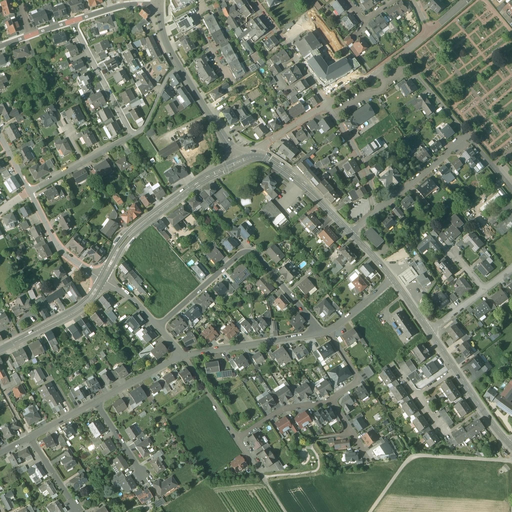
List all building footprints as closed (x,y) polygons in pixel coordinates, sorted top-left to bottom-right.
[(77,0),(74,1),(78,12),(84,10),(82,4),(80,0),(77,0)] [(194,0),(169,0),(171,3),(170,3),(173,8),(175,11),(195,1),(194,0)] [(225,3),(229,0),(225,0),(224,1),(223,0),(222,0),(218,2),(222,11),(228,8),(225,3)] [(247,4),(244,0),(233,0),(236,3),(240,9),(247,4)] [(333,6),(339,15),(348,9),(341,0),(339,0),(336,3),(332,5),(333,6)] [(369,8),(373,6),(368,0),(363,0),(365,3),(362,5),(366,10),(367,12),(370,9),(369,8)] [(431,8),(437,15),(445,7),(442,3),(440,4),(436,0),(435,0),(434,2),(429,7),(431,9),(431,8)] [(503,10),(509,16),(511,13),(511,0),(506,6),(505,7),(503,10)] [(0,10),(2,10),(13,7),(12,5),(10,1),(5,3),(1,4),(0,4),(0,10)] [(72,14),(78,12),(74,1),(69,3),(70,8),(72,14)] [(171,12),(174,19),(176,18),(193,8),(191,5),(196,2),(195,1),(175,11),(173,8),(172,8),(171,12)] [(322,8),(317,1),(313,4),(317,11),(322,8)] [(401,2),(393,7),(400,16),(399,15),(403,13),(403,14),(407,11),(404,6),(401,2)] [(247,4),(240,9),(242,12),(246,18),(254,13),(247,4)] [(503,10),(505,7),(502,4),(496,9),(500,13),(503,10)] [(45,15),(50,14),(47,5),(42,7),(43,12),(44,11),(45,15)] [(222,11),(226,19),(232,14),(238,10),(235,5),(234,6),(229,10),(228,8),(222,11)] [(63,6),(57,7),(61,17),(66,15),(64,10),(63,6)] [(13,9),(13,7),(2,10),(4,16),(8,15),(14,14),(13,9)] [(55,19),(61,17),(57,7),(52,9),(53,13),(55,19)] [(399,16),(400,16),(393,7),(387,12),(393,21),(396,19),(397,18),(396,17),(399,15),(399,16)] [(143,18),(145,20),(148,17),(147,16),(149,14),(149,12),(144,8),(139,14),(143,18)] [(509,16),(503,10),(500,13),(507,21),(510,18),(509,16)] [(43,12),(38,14),(42,24),(43,23),(43,22),(47,21),(45,15),(44,11),(43,12)] [(40,24),(42,24),(38,14),(32,16),(33,20),(35,25),(40,24)] [(226,19),(233,32),(238,28),(233,19),(235,18),(232,14),(226,19)] [(339,19),(341,22),(342,21),(342,20),(348,16),(346,14),(339,19)] [(203,20),(205,25),(215,21),(212,15),(210,16),(205,19),(203,20)] [(346,28),(349,31),(354,27),(353,27),(357,24),(352,17),(352,18),(350,15),(348,16),(342,20),(342,21),(347,27),(346,28)] [(178,20),(176,22),(177,24),(176,24),(180,31),(181,33),(182,34),(195,27),(193,23),(190,19),(188,20),(188,19),(186,16),(178,20)] [(375,21),(382,30),(388,26),(387,25),(385,22),(385,21),(384,20),(383,19),(381,16),(377,19),(377,20),(375,21)] [(96,22),(99,31),(105,29),(106,30),(113,28),(112,23),(110,17),(104,19),(104,20),(96,22)] [(138,24),(135,26),(138,31),(142,29),(142,28),(144,25),(148,22),(145,20),(143,18),(138,24)] [(252,26),(255,30),(262,24),(258,18),(250,23),(252,26)] [(6,24),(8,29),(18,26),(16,20),(10,22),(6,24)] [(205,25),(208,30),(217,25),(215,21),(205,25)] [(376,34),(382,30),(375,21),(373,23),(369,25),(371,28),(371,29),(372,31),(373,31),(375,34),(376,35),(376,34)] [(393,21),(390,23),(387,25),(388,26),(390,29),(391,31),(394,28),(397,26),(393,21)] [(292,22),(284,27),(287,31),(290,28),(294,25),(292,22)] [(267,32),(262,24),(255,30),(248,35),(250,38),(249,39),(253,43),(267,32)] [(208,30),(210,35),(220,30),(217,25),(208,30)] [(20,31),(18,26),(8,29),(10,35),(16,33),(20,31)] [(239,36),(242,39),(248,35),(255,30),(252,26),(248,30),(244,32),(243,34),(242,34),(239,36)] [(242,34),(240,31),(238,28),(233,32),(238,42),(242,39),(239,36),(242,34)] [(210,35),(213,40),(222,35),(225,34),(223,30),(220,32),(220,30),(210,35)] [(52,37),(55,45),(66,41),(64,33),(52,37)] [(305,59),(305,58),(307,57),(315,51),(319,48),(320,48),(310,34),(303,39),(302,40),(301,40),(295,45),(300,52),(301,51),(302,54),(303,53),(304,54),(303,55),(302,56),(305,59)] [(223,36),(222,35),(213,40),(216,45),(218,43),(224,41),(225,40),(227,39),(225,35),(223,36)] [(151,36),(144,39),(144,40),(145,43),(148,48),(148,49),(156,46),(151,36)] [(266,47),(269,51),(278,44),(272,36),(264,43),(267,47),(266,47)] [(292,41),(295,45),(301,40),(299,36),(292,41)] [(343,41),(347,46),(351,43),(353,42),(349,37),(343,41)] [(182,45),(187,53),(194,49),(189,39),(187,40),(181,43),(180,44),(182,46),(182,45)] [(353,46),(358,53),(367,46),(362,39),(353,46)] [(138,41),(132,43),(135,49),(142,46),(139,40),(138,41)] [(94,46),(97,55),(98,54),(105,51),(110,49),(108,45),(107,41),(94,46)] [(226,46),(225,44),(224,41),(218,43),(220,46),(221,49),(226,46)] [(241,45),(248,56),(253,53),(246,42),(244,43),(241,45)] [(358,53),(353,46),(351,43),(347,46),(355,57),(359,54),(358,53)] [(220,50),(222,55),(232,50),(229,45),(226,46),(221,49),(220,50)] [(69,53),(70,57),(78,54),(75,46),(72,48),(67,50),(69,53)] [(159,52),(156,46),(148,49),(151,56),(152,56),(157,53),(159,52)] [(16,56),(17,59),(29,55),(26,47),(22,48),(22,49),(13,52),(15,56),(16,56)] [(127,62),(128,64),(134,60),(137,59),(132,51),(132,50),(132,51),(128,53),(125,54),(123,56),(127,62)] [(222,55),(225,59),(234,55),(232,50),(222,55)] [(107,57),(106,54),(105,51),(98,54),(99,57),(100,60),(107,57)] [(283,51),(275,56),(277,58),(278,58),(281,63),(283,62),(283,63),(289,59),(283,51)] [(327,69),(315,51),(307,57),(310,61),(306,63),(322,88),(354,70),(354,69),(358,66),(353,60),(350,63),(349,61),(345,63),(343,60),(327,69)] [(208,83),(209,84),(217,79),(211,70),(210,70),(206,64),(208,62),(204,55),(196,61),(197,62),(196,63),(197,65),(196,66),(197,68),(196,69),(198,72),(197,72),(199,74),(197,75),(201,81),(202,80),(204,82),(205,81),(207,84),(208,83)] [(225,59),(228,64),(237,60),(234,55),(225,59)] [(277,66),(281,63),(278,58),(277,58),(275,56),(270,60),(273,66),(276,64),(277,66)] [(257,62),(260,66),(265,62),(261,58),(257,62)] [(104,64),(109,72),(117,67),(117,66),(113,59),(104,64)] [(74,71),(74,72),(80,69),(84,67),(80,60),(71,64),(71,65),(74,71)] [(228,64),(230,69),(239,64),(237,60),(228,64)] [(230,69),(233,74),(242,69),(239,64),(230,69)] [(249,68),(252,73),(257,70),(257,69),(255,66),(254,65),(249,68)] [(282,75),(289,86),(302,77),(295,67),(282,75)] [(281,72),(278,68),(272,72),(274,76),(281,72)] [(244,75),(242,69),(233,74),(235,79),(244,75)] [(114,79),(117,84),(123,80),(124,83),(129,81),(123,71),(117,74),(118,76),(114,79)] [(138,77),(140,81),(142,85),(149,81),(144,73),(138,77)] [(172,82),(175,86),(182,82),(176,73),(169,77),(172,82)] [(83,82),(85,86),(85,87),(89,85),(92,83),(87,74),(84,76),(83,76),(79,78),(81,82),(83,82)] [(268,81),(271,86),(276,83),(273,77),(268,81)] [(296,86),(300,93),(308,88),(303,80),(295,85),(296,86)] [(153,88),(149,81),(142,85),(137,88),(141,95),(153,88)] [(397,85),(399,90),(402,88),(401,88),(407,84),(404,81),(397,85)] [(405,90),(408,95),(417,90),(414,86),(413,86),(411,82),(407,84),(401,88),(402,88),(403,91),(405,90)] [(92,90),(89,85),(85,87),(85,86),(81,89),(82,89),(84,94),(91,90),(92,90)] [(295,92),(289,95),(291,99),(295,96),(300,93),(296,86),(293,88),(295,92)] [(161,96),(166,102),(173,96),(170,91),(167,88),(167,87),(165,87),(161,96)] [(180,96),(182,98),(188,94),(183,87),(177,91),(180,96)] [(223,96),(221,93),(218,89),(210,94),(214,101),(223,96)] [(121,95),(126,104),(129,103),(134,100),(129,91),(121,95)] [(91,98),(96,108),(105,103),(99,93),(94,96),(91,98)] [(188,94),(182,98),(187,107),(194,103),(188,94)] [(422,108),(428,116),(433,113),(435,111),(424,95),(417,100),(412,104),(417,111),(421,107),(422,108)] [(312,104),(314,107),(320,103),(315,96),(309,100),(312,104)] [(412,104),(417,100),(415,97),(406,104),(407,107),(412,104)] [(187,107),(182,98),(179,100),(182,105),(185,109),(187,107)] [(139,101),(136,102),(130,105),(132,109),(140,105),(141,104),(139,101)] [(300,104),(299,102),(294,105),(289,108),(290,110),(300,104)] [(0,114),(2,113),(6,122),(13,118),(14,117),(19,115),(16,110),(10,113),(8,108),(6,103),(0,105),(0,114)] [(171,117),(178,113),(175,110),(171,103),(165,107),(171,117)] [(301,106),(300,104),(290,110),(295,118),(305,112),(303,108),(301,106)] [(351,119),(357,127),(375,115),(368,104),(355,113),(356,115),(351,119)] [(72,117),(76,123),(83,119),(76,107),(65,113),(67,117),(68,119),(72,117)] [(238,120),(240,123),(248,117),(242,107),(237,111),(241,117),(239,118),(238,120)] [(100,117),(103,122),(111,118),(112,117),(108,108),(104,111),(97,114),(99,118),(100,117)] [(280,117),(281,116),(284,113),(281,108),(276,111),(280,117)] [(130,112),(135,122),(142,118),(137,109),(130,112)] [(237,121),(232,112),(230,109),(222,114),(230,126),(237,121)] [(288,111),(284,113),(281,116),(286,124),(293,119),(288,111)] [(45,127),(46,127),(48,127),(48,125),(52,123),(54,123),(55,122),(56,121),(54,118),(53,118),(52,116),(52,115),(52,114),(51,112),(50,112),(40,118),(42,120),(42,121),(44,124),(44,125),(45,127)] [(240,123),(243,127),(248,123),(253,120),(250,116),(248,117),(240,123)] [(324,132),(325,132),(333,127),(330,122),(329,123),(326,118),(319,124),(322,128),(324,132)] [(344,124),(349,132),(357,127),(351,119),(344,124)] [(269,124),(273,131),(280,127),(278,123),(276,120),(269,124)] [(307,125),(311,130),(316,126),(313,121),(307,125)] [(106,128),(112,138),(121,133),(115,123),(114,123),(106,128)] [(256,133),(260,138),(267,133),(261,124),(253,130),(256,134),(256,133)] [(5,129),(11,142),(20,137),(13,125),(5,129)] [(444,137),(446,140),(450,137),(449,137),(453,133),(454,134),(448,126),(444,130),(440,133),(444,137)] [(103,128),(109,140),(112,138),(105,127),(103,128)] [(144,133),(148,139),(155,134),(152,129),(144,133)] [(306,139),(307,140),(311,138),(305,129),(302,131),(301,132),(305,137),(306,139)] [(436,137),(440,141),(444,137),(440,133),(437,129),(435,131),(438,135),(436,137)] [(289,135),(296,146),(301,142),(300,140),(305,137),(301,132),(302,131),(301,131),(296,134),(294,132),(289,135)] [(82,137),(88,148),(96,144),(90,133),(83,137),(82,137)] [(329,142),(329,143),(336,137),(334,134),(333,133),(327,138),(326,139),(329,142)] [(185,151),(190,149),(190,147),(193,146),(195,145),(194,141),(193,137),(188,139),(187,138),(185,139),(185,136),(179,138),(180,142),(176,144),(179,149),(181,147),(183,147),(185,151)] [(60,149),(63,156),(71,152),(65,140),(61,142),(55,145),(58,151),(60,149)] [(367,156),(369,156),(377,151),(381,148),(380,148),(375,141),(363,149),(366,152),(365,153),(367,156)] [(430,147),(435,153),(443,147),(438,141),(435,144),(433,145),(434,146),(431,148),(430,147)] [(282,152),(290,160),(298,152),(286,142),(280,149),(283,151),(282,152)] [(274,143),(270,148),(274,152),(278,147),(274,143)] [(161,159),(162,159),(165,157),(177,150),(179,149),(176,144),(172,146),(162,152),(158,154),(161,159)] [(377,151),(379,154),(385,149),(386,149),(384,146),(380,148),(381,148),(377,151)] [(414,156),(421,165),(430,157),(427,153),(423,148),(423,149),(421,146),(415,151),(417,153),(414,156)] [(20,159),(22,164),(26,162),(27,163),(29,162),(29,160),(31,159),(28,153),(29,152),(27,148),(26,148),(23,150),(18,153),(20,157),(21,159),(20,159)] [(304,161),(308,159),(308,158),(309,158),(316,152),(314,149),(306,155),(302,159),(295,165),(297,167),(304,161)] [(461,157),(465,163),(467,162),(474,156),(475,156),(475,155),(472,151),(471,149),(461,157)] [(333,154),(327,158),(330,162),(336,159),(333,154)] [(467,162),(473,169),(476,167),(479,164),(476,159),(476,158),(475,156),(474,156),(467,162)] [(115,163),(121,172),(131,166),(125,157),(115,163)] [(323,167),(330,162),(327,158),(320,162),(323,167)] [(309,167),(312,164),(308,159),(304,161),(309,167)] [(455,169),(456,170),(456,169),(458,168),(459,168),(462,165),(458,159),(451,164),(455,169)] [(45,165),(48,170),(54,167),(50,160),(44,164),(44,165),(45,165)] [(350,176),(350,177),(354,174),(359,172),(356,168),(357,167),(352,160),(342,166),(345,171),(346,171),(350,176)] [(97,176),(98,177),(105,172),(107,175),(112,171),(111,170),(108,165),(106,161),(99,166),(99,165),(93,169),(93,170),(97,176)] [(297,167),(303,174),(309,169),(310,168),(309,167),(304,161),(297,167)] [(320,167),(318,163),(314,166),(310,168),(309,169),(311,172),(320,167)] [(478,170),(480,172),(484,168),(480,163),(479,164),(476,167),(478,170)] [(30,170),(35,180),(49,173),(48,170),(45,165),(44,165),(38,169),(36,166),(30,170)] [(371,169),(376,176),(378,174),(379,175),(380,174),(380,173),(382,171),(376,165),(371,169)] [(443,176),(444,178),(450,173),(452,171),(449,167),(447,169),(445,166),(439,171),(443,176)] [(394,168),(393,167),(391,167),(390,167),(389,168),(390,170),(390,171),(385,176),(380,181),(379,180),(386,188),(393,182),(394,184),(396,183),(397,185),(401,181),(398,178),(401,176),(394,168)] [(169,184),(171,184),(173,183),(173,182),(178,179),(180,179),(181,178),(177,171),(175,168),(172,170),(172,171),(165,175),(169,181),(168,182),(169,184)] [(181,178),(181,179),(187,175),(186,172),(183,168),(177,171),(181,178)] [(330,177),(334,175),(337,173),(336,171),(334,168),(328,172),(329,174),(330,177)] [(72,176),(77,184),(76,183),(83,179),(84,180),(88,178),(86,173),(84,169),(72,176)] [(311,172),(309,169),(303,174),(310,181),(316,176),(311,172)] [(88,178),(89,180),(94,177),(91,172),(90,170),(86,173),(88,178)] [(455,179),(450,173),(444,178),(443,176),(442,177),(446,182),(450,179),(452,182),(455,179)] [(318,179),(316,176),(310,181),(310,182),(315,188),(316,187),(324,180),(325,181),(321,177),(318,179)] [(13,177),(6,181),(13,191),(19,187),(13,177)] [(263,182),(263,183),(270,190),(271,189),(272,190),(272,191),(273,191),(274,189),(273,187),(275,184),(272,181),(273,180),(271,178),(270,179),(268,177),(266,179),(264,179),(263,180),(263,182)] [(350,180),(353,186),(359,182),(356,177),(350,180)] [(417,190),(424,199),(432,193),(431,191),(436,187),(430,179),(426,182),(427,183),(421,188),(420,187),(417,190)] [(333,191),(325,181),(324,180),(316,187),(324,196),(332,191),(333,191)] [(13,191),(6,181),(3,183),(10,193),(13,191)] [(153,192),(160,187),(158,183),(152,187),(150,188),(152,191),(153,192)] [(260,186),(268,194),(272,190),(271,189),(270,190),(263,183),(260,186)] [(204,191),(208,196),(210,197),(216,192),(214,190),(213,189),(210,185),(209,186),(208,186),(207,187),(207,188),(204,191)] [(153,194),(158,200),(165,195),(160,187),(153,192),(152,192),(153,194)] [(44,194),(48,202),(58,196),(56,193),(54,188),(44,194)] [(362,188),(356,192),(354,190),(348,193),(350,196),(347,198),(350,200),(351,199),(353,202),(359,198),(366,194),(362,188)] [(494,228),(501,237),(511,228),(511,202),(508,198),(500,188),(496,191),(498,194),(502,200),(504,201),(485,217),(492,226),(506,214),(508,216),(494,228)] [(268,195),(272,199),(277,195),(273,191),(272,191),(272,190),(268,194),(268,195)] [(199,195),(204,200),(208,196),(204,191),(199,195)] [(338,197),(332,191),(324,196),(331,204),(338,197)] [(480,209),(484,215),(502,200),(498,194),(480,209)] [(141,199),(145,207),(152,203),(148,197),(147,195),(141,199)] [(204,200),(200,204),(204,210),(209,206),(215,201),(210,197),(208,196),(204,200)] [(400,203),(405,209),(411,205),(411,206),(412,205),(411,204),(413,202),(414,203),(415,203),(409,196),(400,203)] [(189,204),(192,209),(193,209),(194,208),(199,205),(200,204),(195,197),(194,198),(194,197),(191,199),(192,200),(188,203),(189,204)] [(251,204),(250,197),(240,199),(242,206),(251,204)] [(342,201),(346,206),(352,202),(350,200),(347,198),(347,197),(342,201)] [(135,206),(138,210),(141,207),(135,198),(131,201),(134,205),(135,206)] [(220,205),(223,209),(224,209),(230,203),(226,199),(220,205)] [(419,203),(424,209),(429,205),(424,199),(419,203)] [(272,221),(281,213),(273,204),(270,201),(269,202),(261,209),(272,221)] [(458,210),(462,214),(473,207),(470,202),(458,210)] [(130,210),(127,212),(133,220),(141,214),(138,210),(135,206),(134,205),(130,209),(130,210)] [(20,210),(24,218),(31,215),(27,207),(20,210)] [(173,227),(177,232),(180,229),(176,224),(178,223),(179,224),(181,223),(180,221),(189,215),(183,207),(180,209),(179,208),(172,214),(173,214),(166,219),(173,227)] [(395,209),(402,216),(403,215),(397,207),(395,209)] [(393,211),(399,219),(402,216),(395,209),(393,211)] [(110,221),(113,223),(117,218),(117,215),(114,210),(113,211),(107,218),(110,221)] [(133,220),(127,212),(120,217),(126,225),(132,220),(133,220)] [(271,222),(276,226),(278,224),(285,218),(281,213),(272,221),(271,222)] [(13,216),(12,214),(3,219),(6,225),(6,226),(8,226),(13,223),(15,222),(13,216)] [(303,222),(307,227),(315,219),(311,214),(307,218),(303,222)] [(299,219),(302,223),(303,222),(307,218),(304,215),(299,219)] [(447,239),(450,242),(460,233),(457,229),(463,224),(456,216),(449,221),(454,227),(449,232),(448,231),(444,234),(443,235),(447,239)] [(58,221),(64,232),(72,228),(69,222),(67,217),(66,217),(62,219),(58,221)] [(390,217),(382,223),(385,227),(388,230),(387,229),(391,225),(392,226),(396,224),(394,222),(390,217)] [(320,224),(315,219),(307,227),(311,231),(315,228),(320,224)] [(153,226),(160,235),(162,233),(160,231),(165,226),(160,220),(153,226)] [(20,224),(23,230),(29,227),(26,221),(20,224)] [(102,231),(109,237),(118,226),(113,223),(110,221),(102,231)] [(248,229),(249,228),(252,226),(248,221),(244,224),(248,229)] [(377,224),(382,230),(385,227),(382,223),(380,221),(377,224)] [(243,236),(246,239),(253,233),(249,228),(248,229),(244,224),(237,230),(235,228),(230,232),(234,237),(236,239),(240,235),(241,236),(243,236)] [(33,236),(35,239),(41,236),(39,231),(40,231),(38,226),(33,229),(30,231),(32,236),(33,236)] [(374,227),(371,229),(377,235),(380,233),(374,227)] [(319,231),(315,228),(311,231),(310,232),(311,233),(314,236),(316,234),(319,236),(320,235),(319,235),(323,232),(321,230),(319,231)] [(320,235),(324,240),(332,233),(330,230),(329,230),(327,228),(323,232),(319,235),(320,235)] [(384,242),(377,235),(371,229),(364,235),(377,248),(384,242)] [(226,232),(232,239),(234,237),(230,232),(228,230),(226,232)] [(434,240),(438,237),(438,236),(433,231),(429,234),(430,236),(434,240)] [(335,236),(332,233),(324,240),(329,246),(332,243),(337,239),(335,237),(335,236)] [(442,233),(438,236),(438,237),(443,242),(447,239),(443,235),(444,234),(442,233)] [(471,248),(475,252),(483,245),(474,235),(471,237),(467,241),(472,247),(471,248)] [(35,239),(37,244),(44,241),(41,236),(35,239)] [(429,247),(435,254),(441,249),(433,241),(434,240),(430,236),(416,248),(421,254),(426,250),(425,248),(428,245),(429,247)] [(70,245),(74,250),(82,241),(77,237),(75,240),(70,245)] [(223,244),(230,252),(232,249),(236,246),(230,238),(223,244)] [(86,246),(82,241),(74,250),(79,254),(83,250),(86,246)] [(38,249),(43,260),(51,256),(46,245),(40,248),(38,249)] [(266,252),(276,264),(283,257),(276,249),(277,249),(274,245),(269,250),(266,252)] [(87,254),(92,258),(99,250),(94,246),(90,251),(87,254)] [(343,256),(344,258),(350,253),(348,249),(346,247),(345,247),(343,249),(341,248),(338,250),(339,252),(343,256)] [(88,249),(85,252),(82,256),(84,258),(87,254),(90,251),(88,249)] [(210,259),(215,265),(223,258),(217,251),(214,249),(208,254),(211,258),(210,259)] [(99,250),(92,258),(97,262),(101,258),(104,254),(99,250)] [(353,255),(350,253),(344,258),(347,260),(350,264),(351,265),(354,262),(353,261),(356,258),(355,258),(356,258),(353,255)] [(479,258),(483,263),(485,261),(488,258),(487,257),(484,254),(479,258)] [(347,260),(344,258),(338,263),(341,266),(345,263),(345,262),(347,260)] [(451,266),(447,261),(442,264),(440,261),(435,265),(438,268),(439,267),(444,273),(451,266)] [(477,268),(484,277),(489,272),(489,273),(493,270),(489,265),(485,261),(483,263),(477,268)] [(121,265),(128,273),(130,271),(131,270),(125,262),(121,265)] [(410,269),(413,273),(419,270),(417,267),(418,267),(414,262),(408,266),(410,269)] [(335,266),(334,267),(338,272),(343,268),(341,266),(338,263),(335,266)] [(202,264),(200,266),(206,273),(208,271),(202,264)] [(281,275),(283,277),(292,269),(288,264),(287,264),(284,267),(279,272),(281,274),(281,275)] [(419,269),(422,275),(425,273),(428,271),(423,264),(418,267),(417,267),(419,270),(419,269)] [(124,276),(125,275),(128,273),(121,265),(117,268),(123,275),(124,276)] [(200,279),(201,279),(204,277),(204,276),(206,274),(206,273),(200,266),(199,265),(196,267),(195,266),(192,269),(197,275),(200,279)] [(234,282),(237,285),(245,278),(244,277),(248,273),(241,265),(234,271),(235,273),(230,277),(234,282)] [(360,274),(361,275),(363,273),(361,270),(364,267),(360,265),(356,269),(360,274)] [(363,273),(367,277),(368,276),(372,272),(373,271),(367,265),(364,267),(361,270),(363,273)] [(456,272),(451,266),(444,273),(443,273),(447,279),(448,279),(451,276),(456,272)] [(53,271),(58,280),(65,275),(60,267),(53,271)] [(335,275),(338,272),(334,267),(330,270),(335,275)] [(297,274),(292,269),(283,277),(286,280),(288,282),(294,277),(297,275),(297,274)] [(406,285),(416,278),(413,273),(410,269),(400,277),(406,285)] [(416,278),(417,279),(422,275),(419,269),(419,270),(413,273),(416,278)] [(347,277),(352,283),(359,277),(358,276),(354,271),(347,277)] [(420,284),(426,280),(422,275),(417,279),(416,279),(420,284)] [(61,280),(65,287),(71,283),(67,276),(61,280)] [(352,283),(355,287),(360,292),(367,286),(359,277),(352,283)] [(256,285),(266,296),(273,289),(263,278),(259,282),(256,284),(256,285)] [(430,283),(427,278),(426,280),(420,284),(422,288),(430,283)] [(456,293),(460,298),(471,289),(463,278),(456,283),(461,289),(456,293)] [(297,287),(305,295),(308,292),(314,287),(307,279),(297,287)] [(137,283),(136,282),(133,285),(140,293),(141,293),(143,291),(139,285),(137,283)] [(234,282),(230,286),(234,290),(235,291),(239,287),(237,285),(234,282)] [(76,301),(77,302),(81,298),(71,283),(65,287),(63,288),(66,293),(67,293),(69,292),(72,296),(75,301),(76,301)] [(217,295),(219,297),(222,295),(224,296),(225,293),(227,291),(224,287),(220,283),(213,290),(215,292),(215,295),(217,295)] [(232,292),(234,290),(230,286),(228,283),(224,287),(227,291),(229,294),(230,295),(233,293),(232,292)] [(317,290),(314,287),(308,292),(311,295),(317,290)] [(46,299),(49,304),(50,304),(55,300),(58,299),(65,295),(61,289),(46,299)] [(491,298),(497,305),(507,298),(501,290),(491,298)] [(432,299),(441,310),(444,307),(444,306),(446,304),(447,304),(444,300),(446,299),(441,292),(432,299)] [(390,293),(367,310),(372,319),(377,316),(379,318),(398,304),(390,293)] [(107,310),(109,308),(114,304),(106,294),(99,300),(107,310)] [(205,294),(201,298),(208,306),(213,303),(213,302),(210,299),(205,294)] [(453,294),(448,297),(453,303),(457,299),(453,294)] [(269,306),(269,307),(274,302),(276,300),(272,295),(268,299),(269,306)] [(35,303),(39,309),(43,307),(49,304),(44,296),(36,301),(36,302),(35,303)] [(278,305),(281,309),(285,306),(285,307),(288,304),(284,299),(283,299),(281,296),(276,300),(274,302),(277,306),(278,305)] [(16,301),(18,306),(22,304),(25,302),(23,297),(16,301)] [(448,306),(453,303),(448,297),(446,299),(444,300),(447,304),(446,304),(447,305),(448,306)] [(204,310),(208,306),(201,298),(197,302),(201,307),(204,310)] [(25,302),(29,309),(33,306),(30,299),(25,302)] [(326,315),(327,317),(334,311),(324,300),(314,310),(318,315),(319,314),(322,312),(326,315)] [(473,311),(478,318),(482,314),(483,315),(483,314),(489,310),(487,307),(483,302),(479,306),(473,311)] [(26,311),(26,310),(22,304),(18,306),(11,309),(15,316),(26,311)] [(496,313),(494,310),(490,305),(487,307),(489,310),(493,315),(496,313)] [(44,320),(49,318),(47,314),(43,307),(39,309),(38,309),(44,320)] [(189,321),(191,323),(192,323),(197,318),(200,315),(197,311),(193,307),(184,315),(189,321)] [(109,318),(109,319),(114,315),(109,308),(107,310),(104,312),(109,318)] [(380,330),(372,319),(367,310),(366,309),(354,317),(369,338),(380,330)] [(97,324),(99,327),(107,321),(106,320),(99,311),(90,318),(96,325),(97,324)] [(393,317),(408,340),(416,334),(400,312),(393,317)] [(0,323),(0,324),(1,326),(5,324),(6,324),(9,323),(4,313),(0,314),(0,323)] [(127,322),(130,327),(141,318),(137,314),(131,318),(127,322)] [(291,325),(295,330),(301,324),(304,322),(303,320),(302,321),(301,319),(298,315),(295,318),(293,318),(292,319),(292,321),(291,321),(293,323),(291,325)] [(122,322),(124,324),(127,322),(131,318),(129,316),(122,322)] [(144,323),(141,318),(130,327),(131,328),(134,331),(138,328),(144,323)] [(179,318),(175,322),(182,331),(186,327),(184,324),(179,318)] [(240,325),(245,321),(243,318),(235,324),(236,325),(238,327),(240,325)] [(260,318),(255,322),(261,329),(263,331),(267,327),(267,325),(265,323),(261,319),(260,318)] [(84,330),(88,336),(93,332),(84,319),(78,323),(84,330)] [(249,333),(253,330),(248,324),(245,321),(240,325),(245,330),(247,333),(249,333)] [(252,321),(248,324),(253,330),(255,332),(257,332),(261,329),(255,322),(254,321),(252,321)] [(388,321),(382,324),(386,330),(388,328),(397,342),(401,340),(388,321)] [(177,335),(182,331),(175,322),(170,326),(177,335)] [(231,324),(226,328),(234,336),(238,332),(234,327),(231,324)] [(72,335),(75,341),(81,337),(73,325),(68,329),(67,329),(72,335)] [(447,331),(451,336),(459,331),(454,326),(454,325),(452,327),(447,331)] [(210,327),(206,331),(213,339),(217,336),(214,331),(210,327)] [(131,333),(133,336),(135,334),(140,330),(138,328),(134,331),(131,333)] [(229,340),(234,336),(226,328),(222,331),(224,335),(229,340)] [(341,337),(347,347),(350,345),(350,344),(354,341),(355,342),(359,339),(353,329),(345,334),(341,337)] [(44,335),(51,348),(54,346),(53,344),(56,342),(55,339),(50,331),(44,335)] [(146,342),(148,343),(150,341),(151,341),(152,340),(153,339),(156,336),(153,333),(152,333),(150,331),(144,336),(142,337),(143,340),(146,342)] [(208,343),(213,339),(206,331),(201,335),(204,339),(208,343)] [(463,336),(459,331),(451,336),(456,342),(460,339),(463,337),(463,336)] [(490,337),(493,341),(501,335),(498,331),(490,337)] [(183,341),(186,347),(189,345),(190,346),(192,345),(192,344),(192,343),(195,341),(192,335),(187,338),(186,338),(186,339),(183,341)] [(29,349),(32,355),(33,355),(36,353),(37,354),(43,351),(41,346),(38,341),(38,342),(34,345),(33,344),(28,346),(29,349)] [(388,341),(376,350),(378,353),(390,344),(388,341)] [(458,348),(463,353),(470,348),(466,342),(465,342),(464,343),(458,348)] [(150,353),(156,360),(167,351),(161,343),(154,349),(150,352),(150,353)] [(138,354),(142,359),(150,353),(150,352),(154,349),(150,344),(138,354)] [(321,357),(322,359),(328,355),(329,356),(333,353),(327,344),(321,348),(317,351),(321,357)] [(416,359),(420,364),(431,356),(428,353),(429,353),(427,350),(423,344),(412,352),(417,359),(416,359)] [(295,355),(297,359),(303,355),(304,356),(308,354),(303,346),(300,348),(299,347),(293,351),(292,351),(295,355)] [(474,353),(470,348),(463,353),(467,359),(472,354),(474,353)] [(15,362),(17,366),(18,365),(28,360),(26,357),(22,349),(12,355),(15,362)] [(26,350),(29,355),(31,360),(35,359),(33,355),(32,355),(29,349),(26,350)] [(275,359),(279,365),(285,362),(286,364),(291,360),(283,349),(279,352),(278,350),(272,354),(274,357),(275,359)] [(312,353),(316,360),(321,357),(317,351),(317,350),(312,353)] [(383,351),(379,354),(385,364),(390,362),(383,351)] [(252,357),(257,365),(264,360),(259,353),(252,357)] [(242,367),(244,369),(248,365),(242,355),(233,361),(237,367),(238,368),(241,366),(242,366),(242,367)] [(395,360),(399,365),(403,361),(400,356),(395,360)] [(470,364),(476,372),(481,368),(485,365),(485,364),(479,357),(470,364)] [(228,362),(233,369),(237,367),(233,361),(232,359),(228,362)] [(8,371),(10,375),(17,372),(10,360),(7,362),(11,369),(8,371)] [(410,360),(405,363),(412,373),(417,370),(410,360)] [(204,364),(206,375),(214,373),(219,373),(217,362),(204,364)] [(423,373),(427,379),(438,370),(433,362),(422,370),(423,373)] [(481,368),(485,374),(492,368),(487,362),(485,364),(485,365),(481,368)] [(119,377),(120,379),(124,376),(125,376),(128,374),(126,372),(126,370),(126,369),(124,369),(121,365),(118,368),(115,371),(119,377)] [(362,370),(368,379),(374,375),(368,366),(362,370)] [(36,376),(39,382),(42,380),(45,379),(39,368),(28,374),(31,379),(36,376)] [(334,380),(337,384),(351,375),(346,368),(339,372),(337,368),(329,373),(334,380)] [(179,376),(185,385),(189,382),(188,380),(191,378),(185,369),(178,374),(179,376)] [(380,375),(384,380),(392,374),(389,369),(388,370),(383,373),(380,375)] [(412,373),(407,376),(414,385),(421,380),(415,371),(417,370),(412,373)] [(115,371),(112,372),(112,371),(109,373),(114,380),(116,378),(117,378),(119,377),(115,371)] [(221,373),(222,379),(232,377),(231,371),(220,372),(221,373)] [(101,377),(107,386),(114,381),(114,380),(109,373),(108,372),(101,377)] [(164,382),(167,385),(174,380),(170,373),(162,379),(164,382)] [(396,379),(392,374),(384,380),(387,385),(390,384),(395,380),(396,379)] [(13,378),(17,385),(21,382),(17,375),(13,378)] [(0,379),(3,386),(9,384),(7,380),(4,381),(3,378),(0,379)] [(91,387),(94,393),(100,389),(94,379),(89,382),(88,382),(91,387)] [(325,381),(320,384),(327,394),(328,393),(332,390),(329,386),(327,382),(325,381)] [(441,387),(445,392),(454,386),(450,381),(441,387)] [(509,392),(511,389),(511,388),(511,381),(500,396),(502,398),(504,399),(505,398),(509,392)] [(149,388),(153,394),(154,394),(153,393),(156,391),(157,392),(161,389),(162,389),(159,385),(157,382),(152,385),(152,386),(149,388),(149,387),(149,388)] [(290,389),(295,396),(298,394),(295,390),(293,387),(290,389),(286,382),(283,384),(285,387),(288,391),(290,389)] [(43,394),(46,399),(55,393),(50,384),(46,387),(45,386),(38,390),(42,395),(43,394)] [(305,384),(300,387),(307,397),(308,396),(312,393),(308,388),(305,384)] [(326,395),(327,394),(320,384),(316,387),(315,387),(318,391),(321,397),(325,394),(326,395)] [(16,396),(17,398),(25,394),(21,386),(13,390),(14,393),(15,396),(16,396)] [(355,391),(361,400),(369,395),(368,395),(363,387),(363,386),(355,391)] [(392,392),(395,397),(404,391),(400,386),(399,386),(394,390),(392,392)] [(457,391),(454,386),(445,392),(448,397),(457,391)] [(83,388),(80,390),(78,387),(73,389),(75,393),(77,397),(79,401),(84,398),(87,396),(83,388)] [(285,387),(280,390),(287,400),(288,399),(291,396),(288,391),(285,387)] [(306,398),(307,397),(300,387),(295,390),(298,394),(301,400),(305,397),(306,398)] [(131,397),(135,403),(140,400),(141,401),(147,397),(141,388),(134,392),(129,394),(131,397)] [(490,400),(492,402),(493,401),(497,394),(498,394),(490,389),(484,396),(487,398),(486,399),(489,401),(490,400)] [(285,401),(287,400),(280,390),(275,393),(281,403),(285,400),(285,401)] [(407,396),(404,391),(395,397),(399,402),(401,400),(406,396),(407,396)] [(461,396),(457,391),(448,397),(452,402),(461,396)] [(56,393),(55,393),(46,399),(49,404),(53,401),(56,406),(57,406),(59,405),(60,404),(62,403),(56,393)] [(269,395),(263,398),(270,408),(271,408),(271,407),(275,405),(270,398),(269,395)] [(342,406),(347,414),(353,410),(350,406),(354,404),(349,397),(348,396),(343,399),(342,406)] [(126,400),(130,407),(135,403),(131,397),(126,400)] [(269,409),(270,408),(263,398),(258,402),(265,411),(268,409),(269,409)] [(510,403),(504,399),(502,398),(497,404),(496,405),(506,413),(511,406),(511,405),(511,402),(510,403)] [(112,405),(118,414),(126,408),(125,405),(121,400),(112,405)] [(402,407),(406,412),(415,406),(411,401),(410,401),(405,405),(402,407)] [(455,407),(459,412),(468,406),(464,401),(456,406),(455,407)] [(418,411),(415,406),(406,412),(409,417),(412,415),(417,412),(418,411)] [(471,411),(468,406),(459,412),(463,417),(471,411)] [(24,417),(29,426),(40,419),(36,412),(33,407),(28,410),(30,413),(24,417)] [(320,410),(319,411),(325,421),(326,420),(328,423),(335,419),(332,414),(328,409),(322,413),(320,410)] [(320,424),(325,421),(319,411),(313,414),(317,420),(320,424)] [(304,412),(299,416),(306,426),(311,422),(308,418),(309,418),(307,416),(304,412)] [(300,429),(306,426),(299,416),(294,419),(296,423),(297,425),(298,425),(300,429)] [(413,422),(416,427),(425,421),(421,416),(415,420),(413,422)] [(285,418),(280,421),(286,431),(291,428),(291,427),(290,425),(289,424),(289,423),(288,421),(287,421),(285,418)] [(354,425),(356,427),(364,422),(361,418),(357,420),(354,422),(355,424),(354,425)] [(97,437),(98,437),(105,432),(97,420),(88,426),(91,431),(92,430),(97,437)] [(478,420),(473,424),(479,432),(484,429),(478,420)] [(281,434),(286,431),(280,421),(275,424),(277,428),(278,431),(278,430),(280,432),(281,434)] [(429,426),(425,421),(416,427),(420,432),(423,430),(428,427),(429,426)] [(12,426),(15,431),(20,428),(17,422),(12,425),(12,426)] [(364,423),(364,422),(356,427),(359,432),(365,427),(363,424),(364,423)] [(474,436),(479,432),(473,424),(468,427),(474,436)] [(5,437),(6,439),(17,434),(15,431),(12,426),(12,425),(8,427),(8,428),(4,431),(3,433),(4,434),(3,436),(3,437),(5,437)] [(66,435),(68,438),(72,435),(74,433),(71,428),(70,426),(66,428),(62,430),(65,435),(66,435)] [(125,431),(131,440),(136,437),(139,435),(133,426),(125,431)] [(424,433),(426,435),(431,432),(429,429),(428,427),(423,430),(424,433)] [(470,439),(474,436),(468,427),(464,431),(468,438),(470,439)] [(463,441),(468,438),(464,431),(462,429),(457,432),(463,441)] [(362,437),(365,442),(375,435),(372,431),(369,433),(362,437)] [(423,437),(427,442),(436,436),(432,431),(431,432),(426,435),(423,437)] [(458,445),(463,441),(457,432),(452,436),(458,445)] [(251,445),(261,439),(257,434),(257,433),(253,436),(248,439),(250,443),(251,443),(252,444),(251,445)] [(56,437),(60,444),(64,441),(60,435),(56,437)] [(378,440),(375,435),(365,442),(368,447),(375,442),(378,440)] [(42,440),(46,449),(50,446),(54,444),(50,436),(42,440)] [(439,441),(436,436),(427,442),(431,447),(439,441)] [(104,456),(104,457),(116,449),(116,448),(115,449),(111,444),(112,443),(110,440),(110,439),(103,444),(98,446),(99,447),(105,456),(104,456)] [(136,447),(143,458),(149,454),(145,447),(151,443),(148,439),(142,443),(136,447)] [(264,444),(261,439),(251,445),(252,445),(253,446),(252,446),(255,450),(261,446),(264,444)] [(103,444),(100,440),(93,444),(96,449),(98,447),(99,447),(98,446),(103,444)] [(335,442),(336,449),(350,448),(349,440),(335,442)] [(373,452),(377,457),(389,455),(390,455),(394,453),(387,443),(383,445),(373,452)] [(13,468),(13,469),(22,464),(20,459),(24,457),(25,459),(30,456),(30,455),(26,449),(8,458),(8,459),(9,458),(14,468),(13,468)] [(64,452),(68,457),(70,456),(73,454),(69,449),(64,452)] [(263,463),(266,468),(273,464),(276,461),(274,458),(274,459),(270,453),(270,452),(268,449),(265,451),(258,455),(262,461),(262,460),(264,462),(263,463)] [(152,456),(155,460),(157,459),(162,455),(160,451),(152,456)] [(351,462),(354,462),(354,461),(356,461),(358,461),(358,460),(357,453),(353,454),(347,454),(346,454),(346,462),(351,462)] [(63,465),(65,469),(70,466),(71,466),(72,467),(76,464),(70,456),(68,457),(60,462),(60,463),(61,465),(63,465)] [(121,472),(129,467),(125,462),(125,463),(120,456),(113,460),(112,461),(113,461),(114,460),(116,465),(115,466),(116,466),(121,472)] [(150,463),(157,474),(164,469),(157,459),(155,460),(150,463)] [(234,467),(237,472),(246,466),(241,459),(236,462),(234,463),(234,462),(231,464),(233,467),(234,467)] [(273,464),(278,471),(285,470),(278,460),(276,461),(273,464)] [(35,473),(39,479),(40,479),(45,475),(38,464),(32,467),(32,468),(27,471),(30,476),(34,474),(35,473)] [(42,481),(40,479),(39,479),(35,473),(34,474),(35,477),(32,479),(36,485),(42,481)] [(80,488),(80,486),(87,482),(82,474),(79,475),(70,482),(74,488),(75,491),(80,488)] [(126,479),(123,475),(118,478),(114,481),(117,485),(118,484),(121,482),(121,481),(126,479)] [(124,489),(126,493),(136,487),(129,476),(126,479),(121,481),(121,482),(125,488),(124,489)] [(153,485),(161,496),(174,488),(172,484),(175,483),(171,477),(161,484),(159,481),(153,485)] [(46,490),(50,496),(55,493),(56,492),(49,481),(43,485),(38,488),(41,493),(46,490)] [(136,497),(141,505),(153,497),(147,489),(143,492),(136,497)] [(0,497),(5,506),(11,503),(9,498),(13,496),(11,491),(4,495),(4,494),(3,495),(4,496),(0,497)] [(159,507),(162,505),(159,500),(154,503),(157,508),(159,507)] [(52,505),(47,508),(48,511),(52,511),(55,510),(55,511),(66,511),(67,511),(65,508),(63,509),(57,501),(51,505),(52,505)]
